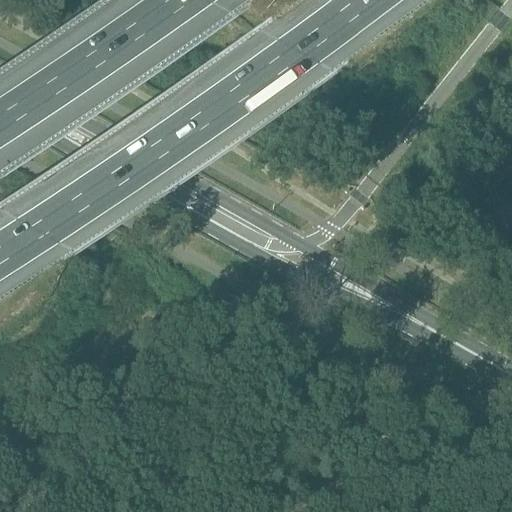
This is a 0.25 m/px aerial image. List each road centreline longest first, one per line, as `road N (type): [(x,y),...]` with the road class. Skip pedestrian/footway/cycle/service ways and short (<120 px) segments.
road 1 (primary): [(419,324),(347,271),(0,75)]
road 2 (primary): [(0,107),(237,245),(419,324)]
road 3 (motorway): [(0,254),(366,0)]
road 4 (motorway): [(179,0),(0,121)]
